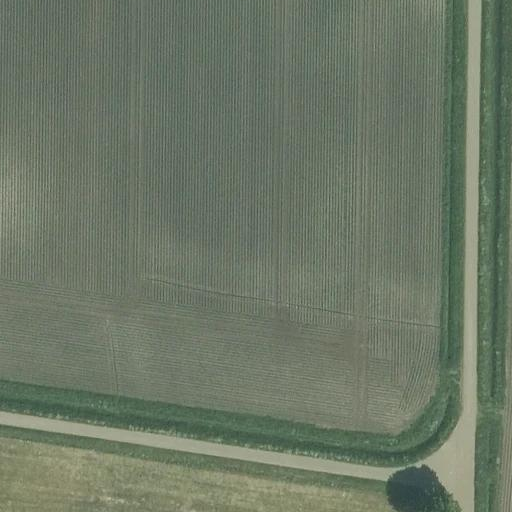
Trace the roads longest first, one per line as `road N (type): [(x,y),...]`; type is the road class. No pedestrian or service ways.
road 1 (unclassified): [(466,486),(473,0)]
road 2 (unclassified): [(466,486),(0,418)]
